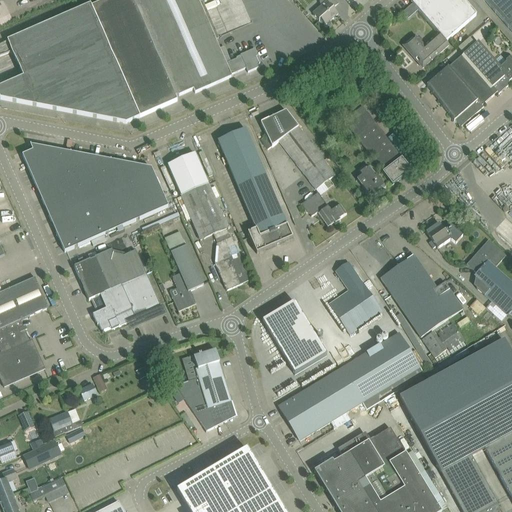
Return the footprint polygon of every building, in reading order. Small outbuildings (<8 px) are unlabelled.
[(83,8),(133,121),(177,102),(176,98),(193,90),(195,94),(231,78),(232,78),(231,76),(246,69),(248,73),(259,68),(261,64),(255,50),(240,56),(241,58),(226,64),(197,0),(109,0),(92,8),(91,5),(83,8)] [(337,3),(334,0),(319,0),(320,0),(319,2),(319,4),(320,5),(321,7),(313,14),(319,22),(321,20),(325,26),(326,25),(330,25),(330,22),(338,15),(332,8),(337,3)] [(438,35),(445,43),(476,15),(462,0),(417,0),(412,5),(438,35)] [(511,0),(483,0),(511,32),(511,0)] [(133,121),(83,8),(8,42),(24,78),(0,88),(0,99),(0,100),(126,124),(133,121)] [(448,46),(445,43),(438,35),(424,47),(415,37),(403,47),(415,60),(418,58),(421,61),(418,63),(423,69),(430,62),(429,60),(430,59),(431,61),(448,46)] [(511,57),(505,62),(506,63),(500,68),(478,43),(456,62),(448,69),(435,80),(427,86),(454,122),(455,121),(459,126),(463,126),(484,108),(482,106),(497,94),(498,95),(511,84),(509,83),(511,80),(511,57)] [(265,133),(266,136),(272,147),(298,128),(286,112),(261,124),(265,133)] [(367,113),(359,119),(348,127),(392,186),(411,171),(367,113)] [(303,174),(323,160),(298,128),(272,147),(272,148),(279,142),(303,174)] [(218,142),(256,230),(248,234),(257,255),(292,239),(246,130),(218,142)] [(335,138),(328,143),(330,147),(338,142),(335,138)] [(65,253),(68,252),(168,208),(151,169),(30,146),(33,152),(22,156),(65,253)] [(167,166),(181,197),(209,185),(195,154),(167,166)] [(335,176),(323,160),(303,174),(310,182),(316,191),(335,176)] [(357,180),(368,195),(371,193),(373,195),(373,198),(386,188),(371,169),(371,170),(366,164),(362,167),(363,168),(358,171),(362,177),(357,180)] [(232,238),(227,229),(228,229),(209,185),(181,197),(200,241),(213,236),(217,245),(232,238)] [(325,221),(327,223),(327,224),(328,224),(329,224),(330,224),(333,222),(335,225),(338,223),(337,221),(347,215),(340,206),(331,212),(318,194),(301,206),(307,214),(309,212),(312,217),(317,213),(324,222),(325,221)] [(429,244),(432,249),(435,247),(437,249),(450,241),(451,242),(451,241),(455,245),(463,237),(452,227),(444,232),(439,224),(426,233),(432,242),(429,244)] [(165,239),(171,254),(180,275),(172,278),(180,296),(172,299),(178,313),(196,305),(190,292),(204,286),(200,277),(187,247),(186,247),(180,233),(165,239)] [(217,245),(215,265),(217,270),(224,286),(225,288),(227,292),(251,281),(247,272),(239,254),(232,238),(217,245)] [(511,321),(511,283),(495,269),(506,257),(489,241),(466,266),(476,274),(474,277),(481,283),(476,289),(511,321)] [(90,260),(74,268),(89,301),(93,300),(99,313),(93,316),(97,327),(99,326),(102,333),(118,326),(119,328),(136,320),(134,316),(142,313),(144,317),(146,317),(148,319),(161,313),(160,311),(162,310),(136,251),(124,256),(113,254),(112,251),(95,258),(95,259),(91,261),(90,260)] [(398,268),(438,327),(463,310),(451,292),(445,283),(436,289),(414,257),(398,268)] [(329,306),(335,314),(350,336),(383,313),(348,263),(335,272),(349,293),(329,306)] [(381,280),(386,288),(421,338),(438,327),(398,268),(381,280)] [(0,330),(21,321),(49,309),(35,279),(0,294),(0,330)] [(479,316),(486,308),(478,300),(471,308),(479,316)] [(262,322),(294,375),(327,356),(295,303),(262,322)] [(396,317),(430,373),(434,370),(400,314),(396,317)] [(21,321),(0,330),(0,351),(1,354),(0,354),(0,378),(4,388),(45,370),(32,341),(30,342),(21,321)] [(422,341),(435,360),(446,352),(445,350),(447,348),(449,352),(465,342),(453,324),(438,335),(440,338),(438,340),(433,333),(422,341)] [(420,368),(415,360),(399,334),(340,370),(351,387),(362,404),(367,411),(381,402),(379,399),(423,373),(420,368)] [(399,403),(438,469),(469,452),(471,457),(484,449),(511,434),(511,360),(502,343),(399,403)] [(188,382),(175,386),(206,433),(216,428),(236,418),(232,402),(231,403),(222,372),(215,351),(202,355),(201,354),(199,355),(199,356),(194,357),(185,360),(186,362),(192,381),(189,382),(188,382)] [(278,408),(300,442),(362,404),(351,387),(340,370),(278,408)] [(100,393),(107,389),(100,375),(93,378),(100,393)] [(84,402),(97,396),(92,385),(79,391),(84,402)] [(19,417),(23,426),(25,432),(35,428),(32,422),(28,413),(19,417)] [(72,425),(71,423),(67,413),(50,420),(54,432),(53,433),(55,438),(83,427),(81,422),(72,425)] [(439,511),(405,457),(394,439),(389,430),(370,442),(367,444),(343,458),(334,464),(332,462),(314,472),(316,475),(321,484),(327,493),(335,507),(337,510),(338,511),(439,511)] [(511,434),(484,449),(511,500),(511,434)] [(0,459),(0,458),(15,453),(11,443),(0,447),(0,462),(1,462),(0,459)] [(55,443),(24,457),(30,470),(42,464),(40,461),(46,458),(48,461),(60,456),(55,443)] [(283,511),(247,451),(177,492),(188,511),(283,511)] [(462,511),(501,511),(471,457),(469,452),(438,469),(462,511)] [(0,482),(0,503),(3,511),(19,511),(8,483),(17,479),(13,471),(12,471),(3,475),(5,480),(0,482)] [(46,498),(66,489),(62,479),(41,489),(41,488),(37,489),(38,491),(31,494),(29,490),(25,491),(27,496),(30,494),(33,503),(46,498)]
